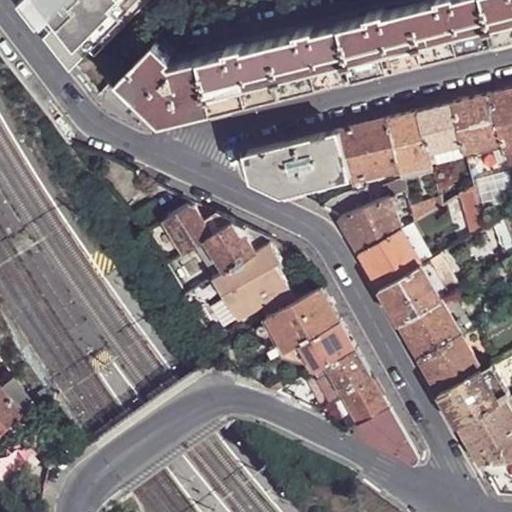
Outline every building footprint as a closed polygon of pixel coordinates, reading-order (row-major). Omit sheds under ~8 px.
[(27,0),(75,59),(79,54),(89,45),(96,52),(147,0),(27,0)] [(426,54),(497,38),(487,0),(425,0),(414,3),(426,54)] [(511,33),(511,0),(487,0),(497,38),(511,33)] [(391,63),(426,54),(414,3),(387,9),(386,7),(369,11),(369,14),(343,20),(356,72),(391,63)] [(322,80),(356,72),(343,20),(316,26),(316,24),(299,28),(299,31),(273,37),(285,89),(322,80)] [(276,91),(285,89),(273,37),(246,43),(245,41),(229,44),(229,48),(202,54),(215,106),(233,101),(276,91)] [(200,109),(215,106),(202,54),(172,61),(169,59),(173,54),(157,39),(121,76),(164,118),(200,109)] [(511,84),(500,88),(491,90),(503,141),(505,149),(511,147),(511,84)] [(462,97),(453,99),(465,150),(503,141),(491,90),(462,97)] [(431,104),(418,107),(430,155),(435,154),(434,148),(447,145),(450,157),(465,153),(465,150),(453,99),(431,104)] [(388,115),(400,163),(430,155),(418,107),(397,112),(388,115)] [(352,176),(400,164),(400,163),(388,115),(359,122),(341,126),(351,171),(352,176)] [(248,147),(254,174),(283,187),(351,171),(341,126),(288,138),(248,147)] [(366,192),(371,202),(389,194),(405,187),(403,177),(366,192)] [(483,226),(473,184),(462,191),(460,193),(474,231),(483,226)] [(458,186),(440,194),(440,196),(442,203),(460,193),(462,191),(458,186)] [(329,210),(339,215),(371,202),(366,192),(364,187),(357,187),(346,190),(341,192),(333,196),(327,200),(320,205),(329,210)] [(353,238),(359,249),(402,226),(389,194),(371,202),(339,215),(353,238)] [(440,196),(410,206),(413,219),(442,203),(440,196)] [(191,198),(165,214),(185,247),(195,241),(205,235),(232,217),(217,210),(205,218),(201,211),(194,199),(191,198)] [(511,233),(504,214),(493,221),(508,258),(511,256),(511,233)] [(205,235),(226,266),(270,241),(275,237),(253,227),(232,217),(205,235)] [(402,226),(359,249),(374,275),(379,285),(422,260),(402,226)] [(449,245),(464,236),(460,231),(445,239),(449,245)] [(195,241),(216,274),(226,266),(205,235),(195,241)] [(296,297),(289,287),(290,286),(283,275),(275,260),(280,257),(270,241),(226,266),(216,274),(214,274),(239,315),(268,299),(274,309),(296,297)] [(451,290),(431,256),(422,260),(442,295),(451,290)] [(442,295),(422,260),(379,285),(393,308),(399,319),(442,295)] [(296,297),(274,309),(268,314),(279,333),(287,346),(296,341),(302,338),(312,332),(340,315),(321,283),(296,297)] [(471,325),(451,290),(442,295),(462,330),(471,325)] [(462,330),(442,295),(399,319),(413,343),(419,354),(462,330)] [(320,346),(328,361),(357,344),(340,315),(312,332),(320,346)] [(482,365),(462,330),(419,354),(434,380),(439,388),(482,365)] [(302,338),(319,367),(328,361),(320,346),(312,332),(302,338)] [(332,395),(344,388),(373,372),(357,344),(328,361),(319,367),(316,368),(308,373),(312,380),(314,386),(323,380),(332,395)] [(501,397),(482,365),(439,388),(453,414),(457,420),(501,397)] [(362,418),(391,403),(373,372),(344,388),(354,404),(362,418)] [(20,409),(35,396),(17,375),(8,384),(0,374),(0,445),(18,431),(12,424),(8,419),(20,409)] [(314,386),(324,400),(332,395),(323,380),(314,386)] [(332,395),(349,426),(362,418),(354,404),(344,388),(332,395)] [(511,403),(506,393),(501,397),(457,420),(475,451),(480,460),(511,454),(511,403)] [(421,455),(391,403),(362,418),(349,426),(384,443),(417,460),(421,455)] [(25,415),(20,409),(8,419),(12,424),(25,415)]
